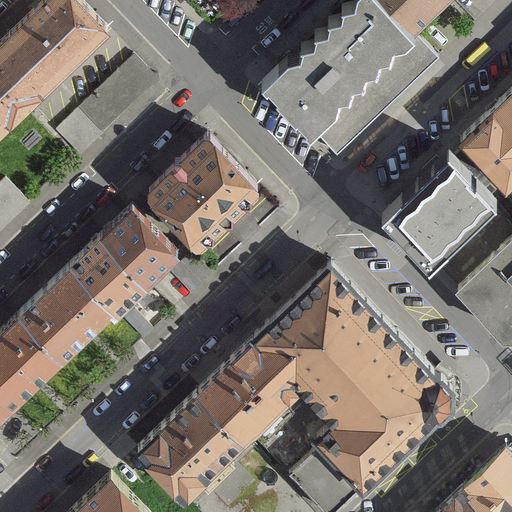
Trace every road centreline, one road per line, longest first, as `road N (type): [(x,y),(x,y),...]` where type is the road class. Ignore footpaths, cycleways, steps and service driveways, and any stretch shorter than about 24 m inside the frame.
road 1 (residential): [(332,204),(12,511)]
road 2 (residential): [(0,276),(203,80)]
road 3 (residential): [(511,26),(332,204)]
road 4 (residential): [(487,349),(360,220),(332,204)]
road 5 (residential): [(376,511),(511,388)]
road 6 (residential): [(332,204),(301,186),(203,80)]
